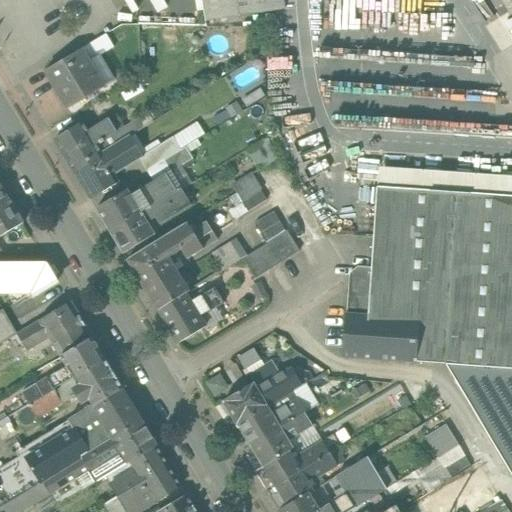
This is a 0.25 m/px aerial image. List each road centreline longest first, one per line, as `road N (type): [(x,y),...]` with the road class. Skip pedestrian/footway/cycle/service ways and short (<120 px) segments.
road 1 (residential): [(0,125),(237,511)]
road 2 (unknown): [(287,322),(317,294),(331,258),(332,235),(298,183)]
